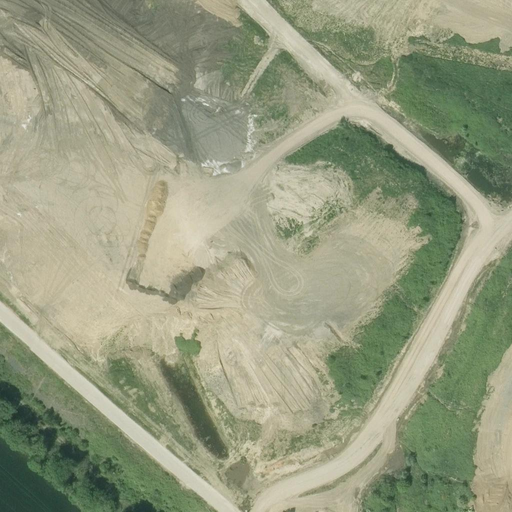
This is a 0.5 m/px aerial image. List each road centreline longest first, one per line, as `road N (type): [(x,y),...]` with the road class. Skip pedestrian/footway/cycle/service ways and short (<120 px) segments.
road 1 (track): [(356,511),(363,477),(389,444),(392,413),(497,231),(511,219)]
road 2 (track): [(497,231),(461,185),(274,0)]
road 3 (track): [(233,511),(0,313)]
road 4 (track): [(258,511),(284,487),(350,459),(392,413)]
road 5 (track): [(0,403),(130,511)]
